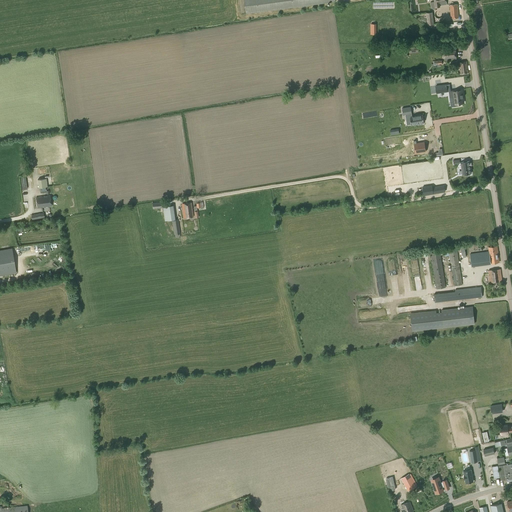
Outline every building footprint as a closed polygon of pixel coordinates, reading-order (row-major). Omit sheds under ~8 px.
[(332,0),(243,0),(246,14),(333,3),(332,0)] [(433,0),(434,2),(430,2),(431,8),(432,8),(432,9),(434,9),(434,8),(439,7),(439,5),(446,4),(445,0),(433,0)] [(457,4),(450,5),(451,18),(458,18),(457,4)] [(456,48),(443,49),(444,60),(457,59),(456,48)] [(467,61),(458,62),(460,74),(468,73),(467,61)] [(464,102),(462,90),(456,91),(456,90),(450,91),(450,85),(446,85),(446,84),(436,86),(437,93),(449,91),(449,94),(450,98),(454,97),(455,106),(460,105),(460,103),(464,102)] [(424,122),(423,115),(412,117),(411,114),(412,114),(411,107),(402,108),(403,115),(405,115),(407,125),(411,124),(411,125),(417,124),(418,125),(423,124),(423,123),(424,122)] [(417,142),(416,133),(397,136),(398,144),(401,143),(401,141),(414,140),(414,142),(415,152),(425,150),(424,141),(417,142)] [(469,161),(461,163),(462,175),(466,174),(466,176),(470,175),(470,174),(471,174),(470,169),(469,167),(470,167),(469,161)] [(46,178),(38,179),(38,188),(47,187),(46,178)] [(444,191),(443,185),(431,187),(431,186),(422,187),(423,195),(444,191)] [(50,195),(35,197),(37,208),(51,206),(50,195)] [(191,203),(182,204),(184,218),(193,217),(191,203)] [(175,206),(164,207),(166,221),(177,219),(175,206)] [(178,219),(172,220),(174,235),(175,234),(175,238),(180,237),(180,234),(181,234),(178,219)] [(489,252),(470,254),(472,266),(491,263),(500,262),(497,246),(488,248),(489,252)] [(0,275),(16,272),(12,248),(0,249),(0,275)] [(457,249),(449,250),(455,286),(462,285),(457,249)] [(440,252),(431,253),(436,289),(446,287),(440,252)] [(500,269),(489,271),(490,278),(489,279),(490,283),(502,282),(500,269)] [(455,292),(434,294),(435,302),(482,297),(481,287),(455,290),(455,292)] [(473,307),(441,310),(444,327),(475,324),(473,307)] [(502,403),(491,405),(492,413),(503,412),(502,403)] [(508,425),(501,426),(502,434),(501,434),(501,435),(508,434),(508,433),(511,432),(511,425),(508,426),(508,425)] [(511,438),(500,441),(501,445),(508,444),(508,447),(507,447),(509,455),(511,454),(511,438)] [(511,463),(499,466),(501,480),(511,478),(511,463)] [(473,481),(471,469),(463,471),(464,475),(464,479),(465,479),(465,480),(466,483),(473,481)] [(410,475),(401,479),(408,491),(416,487),(410,475)] [(439,479),(432,482),(436,493),(443,491),(442,487),(442,486),(444,485),(448,484),(446,480),(443,481),(443,482),(441,483),(439,479)] [(404,511),(411,510),(407,500),(400,502),(403,511),(404,511)] [(502,511),(500,503),(490,506),(491,511),(502,511)]
